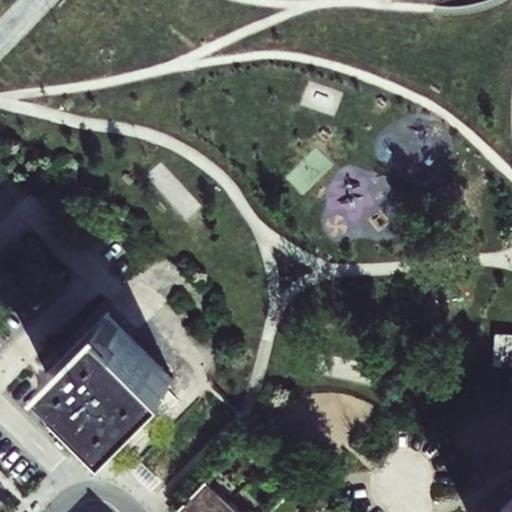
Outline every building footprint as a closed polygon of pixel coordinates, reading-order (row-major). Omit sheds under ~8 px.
[(173,380),(106,313),(48,371),(115,439),(173,380)] [(511,365),(511,333),(496,332),(493,364),(511,365)] [(184,511),(218,511),(230,500),(207,478),(179,507),(184,511)] [(511,511),(511,499),(498,511),(511,511)] [(242,511),(230,500),(218,511),(242,511)]
